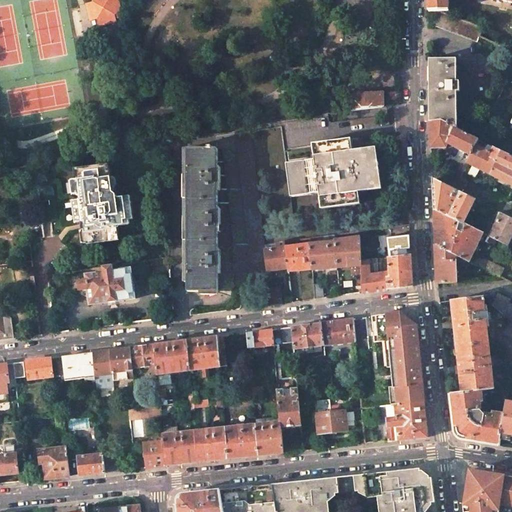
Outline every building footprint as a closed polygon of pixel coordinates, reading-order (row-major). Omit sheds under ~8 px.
[(122,12),(118,0),(94,0),(95,2),(99,17),(101,25),(116,21),(115,14),(122,12)] [(511,0),(428,0),(429,12),(438,12),(440,12),(449,11),(448,0),(496,0),(497,2),(499,2),(500,1),(511,3),(511,0)] [(87,4),(92,19),(99,17),(95,2),(87,4)] [(483,28),(440,12),(438,12),(433,25),(477,41),(477,42),(479,36),(479,37),(483,28)] [(457,82),(456,59),(442,59),(434,59),(429,59),(429,78),(429,122),(441,122),(456,129),(457,129),(457,121),(457,92),(458,92),(458,81),(457,82)] [(387,95),(387,101),(394,101),(394,99),(397,99),(397,93),(389,93),(388,94),(387,95)] [(359,94),(349,94),(349,96),(349,112),(383,107),(382,94),(359,94)] [(349,96),(336,96),(336,114),(349,112),(349,96)] [(456,129),(441,122),(429,122),(431,145),(431,149),(446,148),(448,144),(456,129)] [(485,131),(477,128),(473,138),(478,141),(481,142),(485,131)] [(457,129),(456,129),(448,144),(453,147),(471,156),(476,146),(478,141),(473,138),(457,130),(457,129)] [(251,131),(235,133),(254,279),(268,277),(267,272),(264,250),(264,245),(261,220),(262,220),(251,131)] [(351,139),(312,144),(315,160),(286,164),(291,197),(319,194),(321,208),(360,203),(358,192),(382,189),(376,148),(353,151),(351,139)] [(481,142),(478,141),(476,146),(483,149),(486,144),(481,142)] [(503,153),(493,148),(490,153),(483,149),(476,146),(471,156),(467,163),(491,175),(492,176),(503,153)] [(208,149),(188,149),(188,292),(218,292),(218,149),(213,149),(208,149)] [(511,157),(503,153),(492,176),(493,176),(511,185),(511,157)] [(72,200),(74,220),(79,219),(81,227),(84,226),(86,245),(118,240),(116,222),(133,219),(129,196),(118,197),(111,192),(107,163),(72,168),(77,199),(72,200)] [(465,168),(456,164),(451,174),(460,178),(465,168)] [(449,216),(463,223),(475,200),(455,191),(432,180),(433,184),(434,209),(449,216)] [(449,216),(434,209),(435,242),(436,246),(456,256),(469,263),(483,233),(482,233),(463,223),(449,216)] [(511,236),(511,218),(501,213),(492,231),(490,237),(497,240),(507,245),(511,236)] [(388,256),(408,255),(408,250),(411,250),(411,248),(410,235),(387,236),(388,256)] [(359,237),(335,241),(336,243),(338,268),(361,266),(360,261),(359,237)] [(276,248),(264,250),(267,272),(288,269),(286,247),(285,242),(276,243),(276,248)] [(336,243),(310,245),(312,270),(338,268),(336,243)] [(287,247),(286,247),(288,269),(289,272),(312,270),(310,245),(287,247)] [(456,256),(436,246),(436,252),(438,284),(457,283),(456,256)] [(411,255),(388,257),(388,274),(386,274),(388,290),(413,287),(412,277),(411,255)] [(373,260),(360,261),(361,266),(362,293),(371,292),(388,290),(386,274),(386,272),(381,272),(380,259),(373,260)] [(500,277),(504,269),(486,260),(478,260),(473,264),(500,277)] [(130,263),(104,267),(105,273),(87,275),(88,281),(89,292),(91,305),(136,299),(131,269),(130,263)] [(70,272),(47,275),(49,292),(73,288),(70,272)] [(268,277),(254,279),(255,288),(269,286),(269,282),(268,277)] [(88,281),(79,282),(81,293),(89,292),(88,281)] [(279,281),(269,282),(269,286),(272,305),(282,304),(279,281)] [(323,283),(313,284),(314,299),(324,298),(323,283)] [(511,300),(498,293),(492,305),(503,314),(502,315),(509,319),(511,320),(511,305),(509,304),(511,300)] [(483,297),(452,300),(454,321),(455,325),(455,328),(457,347),(488,342),(486,325),(486,323),(484,310),(483,297)] [(391,341),(393,367),(395,367),(395,373),(396,387),(395,387),(396,404),(424,401),(423,392),(416,327),(411,322),(400,313),(383,316),(373,317),(374,329),(377,328),(378,342),(385,341),(391,341)] [(337,321),(321,323),(323,345),(356,341),(353,319),(337,321)] [(511,320),(509,319),(507,323),(502,333),(511,338),(511,320)] [(305,325),(292,327),(294,348),(323,345),(321,323),(305,325)] [(292,327),(281,329),(283,356),(294,354),(294,348),(292,327)] [(258,332),(247,333),(248,348),(274,345),(273,330),(258,332)] [(224,336),(218,337),(221,367),(227,366),(224,336)] [(202,339),(188,341),(190,371),(221,367),(218,337),(202,339)] [(188,341),(175,343),(175,356),(172,357),(175,373),(190,371),(188,341)] [(488,342),(457,347),(460,367),(460,370),(460,374),(463,392),(481,390),(481,391),(494,389),(491,366),(490,359),(488,342)] [(169,343),(156,345),(157,365),(158,369),(158,375),(171,374),(169,343)] [(143,347),(131,348),(132,368),(157,365),(156,345),(143,347)] [(121,350),(111,351),(113,374),(114,381),(133,378),(132,368),(131,348),(121,350)] [(102,352),(93,353),(96,376),(106,375),(113,374),(111,351),(102,352)] [(75,356),(57,358),(59,374),(60,381),(96,376),(93,353),(75,356)] [(39,360),(27,362),(29,379),(53,376),(53,375),(51,359),(39,360)] [(23,362),(14,363),(16,378),(25,377),(23,362)] [(0,365),(0,383),(16,381),(16,378),(14,363),(0,365)] [(113,374),(106,375),(107,388),(114,387),(114,381),(113,374)] [(297,388),(278,390),(278,392),(281,422),(282,428),(301,426),(299,402),(297,388)] [(463,392),(450,394),(455,430),(459,435),(463,439),(500,445),(501,439),(502,433),(505,415),(504,414),(494,413),(493,416),(487,415),(485,414),(485,415),(483,414),(480,410),(479,409),(480,409),(480,401),(482,401),(481,391),(481,390),(463,392)] [(224,398),(216,399),(217,409),(224,408),(224,398)] [(328,399),(321,400),(322,412),(329,412),(328,399)] [(208,400),(193,401),(194,408),(209,406),(208,400)] [(396,404),(395,404),(397,416),(397,418),(397,425),(399,441),(427,437),(424,401),(396,404)] [(511,402),(506,402),(504,414),(505,415),(502,433),(501,439),(510,441),(511,435),(511,434),(511,402)] [(161,405),(147,407),(148,417),(162,415),(161,405)] [(148,417),(147,407),(136,408),(129,409),(130,419),(148,417)] [(322,412),(316,413),(318,434),(348,431),(346,410),(329,412),(322,412)] [(392,418),(387,419),(388,426),(397,425),(397,418),(397,416),(392,417),(392,418)] [(281,422),(256,425),(258,456),(271,454),(284,453),(282,428),(281,422)] [(256,425),(226,428),(229,459),(244,457),(258,456),(256,425)] [(388,426),(387,426),(389,442),(396,441),(399,441),(397,425),(388,426)] [(211,429),(196,431),(199,462),(215,460),(229,459),(226,428),(211,429)] [(196,431),(177,433),(180,464),(182,464),(199,462),(196,431)] [(177,433),(163,435),(164,444),(166,466),(180,464),(177,433)] [(152,442),(144,443),(147,468),(166,466),(164,444),(153,445),(152,442)] [(14,446),(4,447),(5,456),(15,455),(14,446)] [(61,448),(39,450),(41,464),(44,463),(46,479),(70,476),(67,448),(61,448)] [(121,453),(104,455),(105,472),(118,471),(123,471),(121,453)] [(5,456),(0,456),(0,475),(18,473),(17,461),(16,454),(15,455),(5,456)] [(104,455),(78,458),(80,470),(90,469),(90,474),(105,472),(104,455)] [(22,460),(17,461),(18,473),(19,482),(28,481),(27,469),(23,469),(22,460)] [(421,511),(421,509),(423,506),(425,504),(435,503),(432,479),(426,479),(420,475),(419,469),(355,476),(357,492),(368,490),(369,499),(379,498),(380,511),(421,511)] [(464,507),(464,511),(498,511),(499,510),(500,504),(504,476),(497,475),(470,470),(464,507)] [(511,477),(504,476),(500,504),(511,505),(511,477)] [(324,484),(322,485),(321,480),(320,480),(285,483),(286,496),(274,497),(277,511),(317,511),(329,510),(328,500),(330,500),(331,500),(331,497),(331,495),(338,494),(338,489),(337,478),(325,479),(326,481),(330,480),(330,483),(328,484),(324,484)] [(272,485),(274,497),(286,496),(285,483),(272,485)] [(277,511),(274,497),(272,485),(272,484),(264,485),(265,490),(245,492),(245,487),(229,489),(230,503),(223,503),(224,511),(277,511)] [(220,490),(223,503),(230,503),(229,489),(220,490)] [(213,491),(184,494),(178,501),(178,511),(224,511),(223,503),(220,490),(213,491)]
